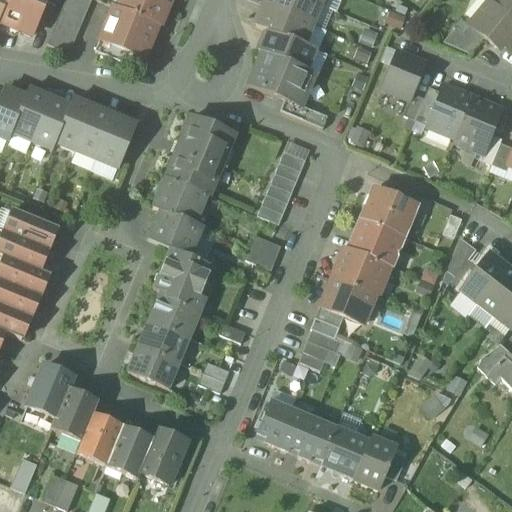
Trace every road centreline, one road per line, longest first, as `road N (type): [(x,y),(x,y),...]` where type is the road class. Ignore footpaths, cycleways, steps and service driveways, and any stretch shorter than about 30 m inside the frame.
road 1 (residential): [(225,446),(344,159),(173,87)]
road 2 (residential): [(96,371),(143,253),(112,241),(87,232),(41,350)]
road 3 (residential): [(173,87),(0,69)]
road 4 (residential): [(96,371),(122,406),(225,446)]
road 5 (residential): [(221,454),(362,511)]
